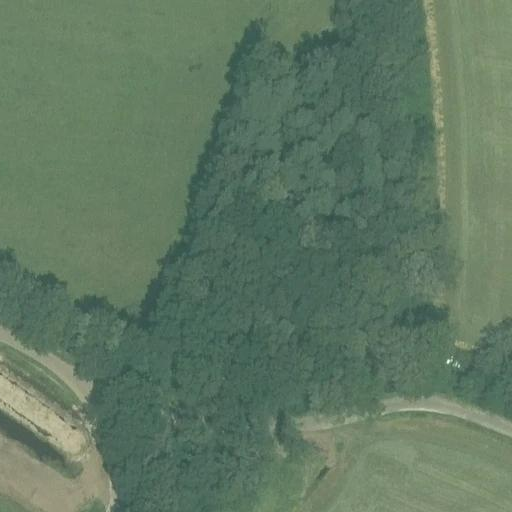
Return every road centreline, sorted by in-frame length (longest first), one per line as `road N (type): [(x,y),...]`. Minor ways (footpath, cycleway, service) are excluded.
road 1 (unknown): [(86,376),(216,427),(263,429),(423,403),(469,407),(511,427)]
road 2 (unclassified): [(110,511),(106,416),(86,376),(0,329)]
